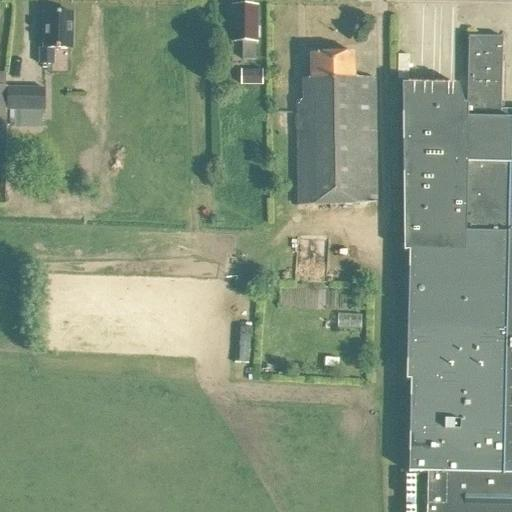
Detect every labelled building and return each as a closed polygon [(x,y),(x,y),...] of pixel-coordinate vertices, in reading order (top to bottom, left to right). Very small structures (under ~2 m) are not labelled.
[(231,44),(243,44),(243,60),(255,61),(255,44),(258,44),(258,10),(232,9),(231,44)] [(40,50),(40,67),(51,67),(52,51),(71,51),(71,15),(45,14),(45,50),(40,50)] [(511,511),(511,112),(502,112),(503,67),(503,56),(503,38),(468,38),(467,105),(459,105),(459,87),(407,85),(406,251),(410,251),(408,381),(411,381),(410,473),(428,474),(427,511),(511,511)] [(298,103),(298,119),(297,119),(297,208),(375,207),(374,80),(356,80),(356,57),(311,57),(312,81),(304,81),(304,103),(298,103)] [(263,74),(243,75),(243,89),(263,89),(263,74)] [(44,91),(7,90),(7,113),(44,114),(44,91)] [(279,402),(279,385),(255,385),(255,401),(279,402)]
